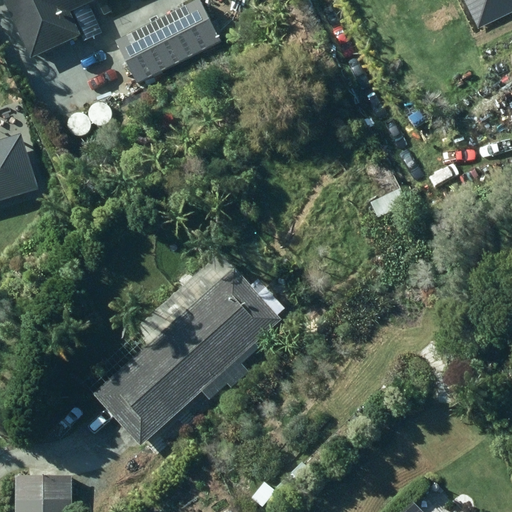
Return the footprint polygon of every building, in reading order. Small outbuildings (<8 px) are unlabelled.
[(6,0),(34,59),(83,37),(72,13),(100,0),(6,0)] [(199,0),(196,0),(115,41),(137,86),(221,44),(199,0)] [(408,22),(388,36),(399,51),(419,37),(408,22)] [(511,55),(499,62),(507,77),(510,75),(511,79),(511,55)] [(0,202),(42,189),(25,136),(0,144),(0,202)] [(383,179),(346,199),(360,225),(397,205),(383,179)] [(215,253),(130,330),(143,344),(87,394),(134,446),(275,320),(215,253)] [(66,511),(66,477),(9,478),(9,511),(66,511)]
